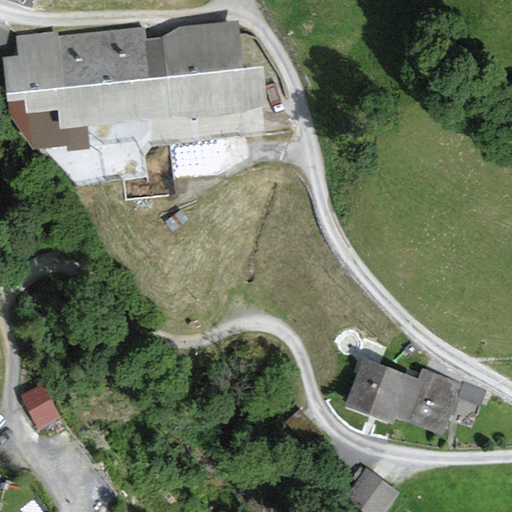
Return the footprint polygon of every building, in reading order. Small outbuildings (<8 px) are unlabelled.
[(146,113),(146,117),(243,107),(235,30),(173,36),(173,41),(141,49),(139,29),(54,37),(53,34),(20,38),(23,62),(7,63),(9,80),(3,81),(5,98),(29,95),(36,140),(44,148),(86,144),(84,119),(146,113)] [(247,89),(254,88),(257,81),(253,75),(245,76),(242,83),(247,89)] [(245,104),(251,107),(257,105),(260,99),(259,93),(253,90),(246,92),(243,97),(245,104)] [(152,226),(172,212),(162,198),(142,212),(152,226)] [(354,401),(391,415),(394,408),(405,380),(367,366),(354,401)] [(423,374),(419,385),(405,380),(394,408),(443,427),(458,387),(423,374)] [(25,398),(38,424),(57,414),(44,388),(25,398)] [(286,422),(308,447),(323,434),(301,409),(286,422)] [(368,476),(352,497),(372,511),(381,511),(394,495),(368,476)]
